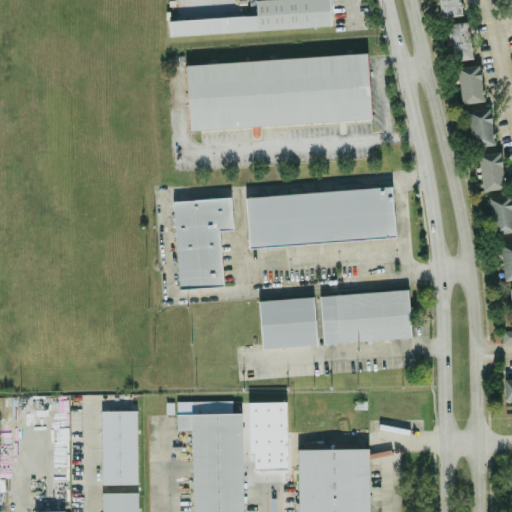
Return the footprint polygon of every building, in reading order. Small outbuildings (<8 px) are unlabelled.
[(168,18),(169,33),(330,25),(329,0),(255,0),(256,14),(168,18)] [(438,0),(441,16),(462,13),(459,0),(438,0)] [(470,56),(468,18),(448,19),(450,57),(470,56)] [(370,119),(367,53),(185,62),(189,127),(370,119)] [(479,63),(455,66),(459,102),(483,100),(479,63)] [(468,108),(469,141),(492,140),(491,107),(468,108)] [(483,189),(505,185),(499,149),(477,153),(483,189)] [(245,194),(248,245),(394,237),(392,186),(245,194)] [(511,277),(511,240),(510,231),(511,230),(511,204),(511,193),(490,195),(499,279),(511,277)] [(173,199),(177,287),(222,285),(219,228),(233,228),(231,196),(173,199)] [(411,335),(407,288),(319,294),(323,342),(411,335)] [(316,344),(314,296),(259,298),(261,346),(316,344)] [(511,328),(502,329),(502,342),(511,341),(511,328)] [(511,376),(503,377),(503,400),(511,399),(511,376)] [(242,511),(241,412),(232,412),(231,399),(176,400),(176,427),(191,427),(192,511),(242,511)] [(254,468),(287,467),(286,400),(248,400),(249,453),(253,453),(254,468)] [(101,409),(102,483),(137,482),(136,409),(101,409)] [(297,448),(297,511),(368,511),(368,447),(297,448)] [(137,511),(137,491),(101,491),(101,511),(137,511)]
